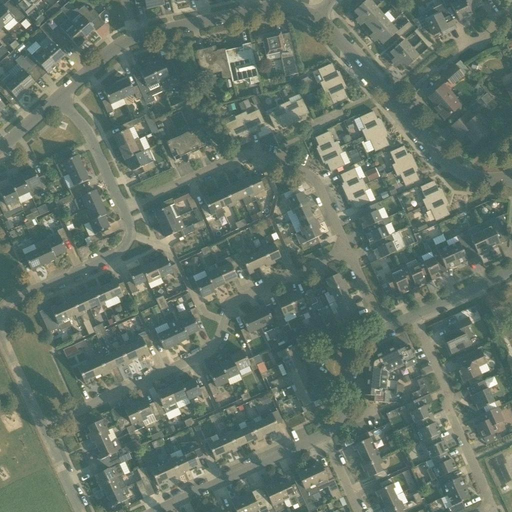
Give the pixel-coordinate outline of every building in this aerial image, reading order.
[(33,5),(37,2),(38,0),(17,0),(15,2),(27,16),(36,9),(33,5)] [(140,0),(142,3),(145,2),(146,9),(163,6),(161,0),(140,0)] [(355,20),(358,23),(375,8),(368,0),(367,0),(366,1),(351,14),(356,19),(355,20)] [(471,15),(469,10),(463,0),(441,0),(444,6),(450,4),(451,6),(459,21),(471,15)] [(463,0),(469,10),(481,4),(479,0),(463,0)] [(55,14),(61,8),(57,3),(50,9),(55,14)] [(444,5),(422,16),(433,36),(441,32),(442,35),(456,28),(444,5)] [(17,23),(22,19),(24,17),(16,8),(9,14),(3,6),(0,8),(0,23),(3,27),(13,19),(17,23)] [(84,6),(78,11),(77,9),(67,18),(69,21),(85,38),(94,30),(89,24),(95,19),(98,16),(93,10),(90,13),(84,6)] [(361,25),(366,30),(382,16),(375,8),(358,23),(360,26),(361,25)] [(48,18),(49,19),(51,18),(55,14),(50,9),(46,12),(44,14),(48,18)] [(35,20),(39,25),(46,19),(42,14),(35,20)] [(382,16),(366,30),(370,35),(369,36),(372,40),(389,24),(382,16)] [(26,20),(21,24),(25,30),(31,25),(26,20)] [(59,28),(54,33),(65,46),(71,41),(77,48),(87,40),(85,38),(69,21),(60,29),(59,28)] [(39,29),(48,38),(52,43),(43,51),(55,64),(64,56),(59,51),(65,46),(54,33),(45,23),(39,29)] [(380,47),(395,34),(397,33),(389,24),(372,40),(374,43),(376,41),(380,47)] [(283,68),(285,77),(289,76),(298,74),(289,34),(281,35),(281,33),(261,37),(266,56),(282,53),(285,67),(283,68)] [(393,64),(411,49),(404,40),(387,55),(392,60),(391,61),(393,64)] [(13,50),(19,45),(15,41),(9,46),(13,50)] [(231,76),(248,72),(250,85),(259,83),(252,54),(250,45),(250,44),(242,46),(242,47),(225,51),(225,49),(224,49),(230,76),(231,76)] [(30,54),(24,59),(33,69),(32,68),(38,64),(47,74),(57,66),(55,64),(43,51),(40,47),(31,55),(30,54)] [(207,75),(220,72),(222,81),(231,79),(231,76),(230,76),(224,49),(213,52),(212,48),(196,51),(201,73),(206,71),(207,75)] [(411,49),(393,64),(396,67),(397,66),(402,72),(419,57),(411,49)] [(10,74),(25,91),(34,83),(26,74),(32,69),(32,70),(33,69),(24,59),(21,56),(15,61),(18,65),(9,73),(10,74)] [(170,89),(169,86),(179,81),(172,65),(165,69),(161,60),(150,66),(151,68),(162,92),(162,93),(170,89)] [(443,76),(452,86),(468,71),(459,61),(443,76)] [(317,70),(318,71),(312,74),(317,84),(319,83),(322,89),(342,80),(339,72),(336,73),(331,64),(317,70)] [(152,97),(162,92),(151,68),(140,73),(143,79),(136,82),(138,86),(146,105),(154,102),(152,97)] [(27,92),(25,91),(10,74),(2,82),(0,79),(0,92),(5,98),(11,93),(17,101),(27,92)] [(296,78),(300,85),(309,81),(305,74),(296,78)] [(142,97),(138,86),(132,89),(128,79),(116,85),(122,99),(134,94),(137,100),(142,97)] [(346,87),(342,80),(322,89),(325,95),(328,94),(333,105),(347,98),(343,89),(346,87)] [(122,99),(116,85),(103,91),(107,100),(102,102),(107,113),(112,111),(113,110),(110,105),(122,99)] [(444,120),(448,116),(453,121),(462,113),(457,108),(461,105),(449,91),(444,85),(428,98),(439,111),(438,112),(444,120)] [(486,94),(480,99),(483,102),(489,97),(486,94)] [(283,104),(293,124),(301,121),(299,118),(308,114),(302,99),(290,104),(289,101),(283,104)] [(247,100),(238,104),(241,111),(251,107),(247,100)] [(173,110),(181,107),(178,101),(170,105),(173,110)] [(279,110),(268,115),(274,129),(284,125),(285,128),(293,124),(283,104),(278,106),(279,110)] [(245,113),(240,115),(249,135),(257,132),(255,128),(265,124),(258,110),(246,115),(245,113)] [(359,118),(364,130),(361,131),(364,137),(384,127),(381,120),(377,121),(373,112),(359,118)] [(241,139),(249,135),(240,115),(234,118),(235,121),(224,126),(231,140),(240,136),(241,139)] [(479,140),(487,148),(490,145),(485,138),(492,132),(478,115),(469,122),(464,116),(451,127),(460,138),(465,133),(474,144),(479,140)] [(119,149),(133,142),(128,131),(134,128),(133,126),(139,124),(137,119),(120,127),(122,132),(113,136),(119,149)] [(345,121),(349,130),(353,128),(350,120),(345,121)] [(191,132),(198,149),(204,146),(205,148),(211,145),(207,137),(208,137),(203,126),(196,129),(191,132)] [(374,150),(375,152),(389,146),(384,136),(388,135),(384,127),(364,137),(366,142),(364,143),(368,153),(374,150)] [(161,138),(158,131),(152,134),(155,141),(161,138)] [(191,132),(191,131),(184,134),(184,135),(179,137),(186,154),(192,152),(193,153),(199,151),(198,149),(191,132)] [(316,149),(319,157),(339,148),(337,142),(334,143),(329,132),(315,138),(319,148),(316,149)] [(144,137),(140,139),(144,148),(148,146),(144,137)] [(186,154),(179,137),(173,140),(173,139),(166,142),(171,154),(171,153),(175,162),(181,159),(180,157),(186,154)] [(139,139),(133,142),(119,149),(124,161),(127,160),(139,154),(138,154),(141,153),(145,151),(139,139)] [(404,146),(389,153),(394,164),(391,166),(394,171),(414,162),(411,154),(408,156),(404,146)] [(342,154),(339,148),(319,157),(323,164),(326,163),(330,172),(344,166),(339,155),(342,154)] [(356,150),(348,153),(352,160),(353,159),(354,162),(360,159),(356,150)] [(144,173),(148,172),(155,168),(153,162),(147,165),(141,153),(138,154),(139,154),(127,160),(133,172),(142,168),(144,173)] [(63,163),(68,175),(83,168),(77,156),(68,160),(66,155),(55,160),(57,165),(63,163)] [(414,162),(394,171),(397,177),(400,176),(405,187),(419,181),(415,171),(418,170),(414,162)] [(88,181),(83,168),(68,175),(73,187),(68,189),(70,195),(71,195),(81,190),(79,185),(88,181)] [(367,171),(372,181),(379,177),(374,168),(367,171)] [(359,180),(354,169),(340,175),(344,185),(341,186),(344,194),(365,185),(362,179),(359,180)] [(22,178),(31,197),(43,191),(42,190),(48,187),(43,176),(37,179),(33,170),(21,175),(22,178)] [(264,191),(270,189),(265,178),(259,180),(258,176),(251,179),(250,177),(246,179),(254,196),(259,194),(258,192),(264,189),(264,191)] [(19,204),(31,199),(31,197),(22,178),(10,184),(11,186),(19,204)] [(242,199),(245,206),(251,203),(256,201),(255,201),(253,196),(254,196),(246,179),(241,181),(242,183),(236,186),(242,199)] [(280,191),(275,181),(269,184),(274,194),(280,191)] [(424,206),(445,197),(441,189),(438,191),(434,181),(419,187),(425,199),(422,201),(424,206)] [(365,185),(344,194),(348,202),(351,200),(355,210),(369,203),(364,192),(367,191),(365,185)] [(0,202),(0,207),(3,215),(21,207),(19,204),(11,186),(0,191),(0,193),(3,201),(0,202)] [(242,199),(236,186),(230,189),(229,187),(224,189),(232,206),(237,204),(235,202),(242,199)] [(391,196),(397,193),(393,186),(388,189),(391,196)] [(221,193),(215,196),(221,209),(227,206),(228,208),(232,206),(224,189),(220,191),(221,193)] [(291,211),(308,203),(306,198),(304,199),(301,193),(297,195),(295,189),(283,194),(286,200),(288,199),(291,206),(289,207),(291,211)] [(86,210),(101,203),(95,191),(84,196),(81,190),(71,195),(70,195),(54,202),(57,208),(73,201),(79,213),(86,209),(86,210)] [(174,205),(192,197),(189,191),(161,204),(163,209),(154,214),(160,226),(174,219),(179,217),(174,205)] [(379,194),(382,200),(388,197),(385,192),(379,194)] [(224,216),(221,209),(215,196),(208,199),(207,197),(203,199),(206,205),(200,207),(205,218),(215,214),(217,219),(224,216)] [(445,197),(424,206),(427,213),(430,211),(435,222),(449,215),(445,206),(448,204),(445,197)] [(106,215),(101,203),(86,210),(92,221),(92,222),(104,216),(106,215)] [(310,207),(308,203),(291,211),(292,215),(295,214),(298,220),(311,214),(308,208),(310,207)] [(363,210),(365,216),(358,219),(363,229),(370,226),(381,221),(376,210),(379,209),(376,204),(363,210)] [(41,206),(37,209),(38,211),(40,216),(45,214),(41,206)] [(202,221),(197,209),(193,211),(198,223),(202,221)] [(28,223),(32,221),(35,220),(33,214),(25,217),(28,223)] [(314,221),(311,214),(298,220),(301,227),(298,228),(300,232),(318,224),(316,220),(314,221)] [(502,215),(478,226),(481,231),(489,250),(500,244),(496,235),(505,231),(506,225),(502,215)] [(109,228),(104,216),(92,222),(92,221),(83,225),(91,243),(102,238),(100,233),(109,228)] [(66,227),(72,225),(69,217),(63,220),(66,227)] [(174,219),(160,226),(165,238),(180,231),(182,237),(205,227),(202,221),(198,223),(185,229),(179,217),(174,219)] [(388,237),(388,236),(384,227),(391,223),(388,217),(381,221),(370,226),(372,232),(365,235),(370,245),(377,242),(388,237)] [(4,223),(7,230),(13,228),(10,220),(4,223)] [(27,230),(30,229),(35,227),(32,221),(28,223),(24,225),(27,230)] [(424,222),(416,226),(417,227),(413,229),(415,233),(418,231),(419,232),(427,228),(424,222)] [(60,223),(54,226),(57,232),(63,229),(60,223)] [(320,228),(318,224),(300,232),(295,235),(300,245),(302,251),(319,243),(317,238),(321,236),(318,229),(320,228)] [(67,239),(63,229),(57,232),(59,237),(47,242),(49,245),(54,257),(66,251),(62,242),(67,239)] [(462,233),(462,234),(468,248),(473,245),(478,255),(478,254),(489,250),(481,231),(469,237),(467,231),(462,233)] [(377,261),(405,248),(398,232),(388,236),(388,237),(377,242),(379,247),(372,251),(377,261)] [(462,234),(446,242),(456,266),(460,264),(459,263),(466,260),(463,252),(469,249),(468,248),(462,234)] [(288,237),(288,238),(282,240),(285,246),(291,243),(288,237)] [(278,240),(274,242),(273,243),(274,245),(267,248),(266,246),(262,247),(270,265),(275,264),(274,261),(280,258),(278,254),(284,252),(278,240)] [(427,244),(433,258),(436,264),(442,262),(445,269),(453,266),(453,267),(456,266),(446,242),(445,242),(445,241),(435,246),(433,241),(427,244)] [(49,245),(37,251),(43,265),(55,260),(54,257),(49,245)] [(200,250),(203,256),(210,252),(208,247),(200,250)] [(270,265),(262,247),(258,249),(259,252),(253,255),(259,268),(265,265),(266,267),(270,265)] [(22,251),(16,253),(21,265),(27,262),(31,271),(43,265),(37,251),(24,256),(22,251)] [(252,271),(259,268),(253,255),(246,258),(244,256),(239,258),(238,254),(234,256),(239,267),(240,271),(246,269),(249,275),(253,273),(252,271)] [(233,270),(239,267),(235,260),(234,256),(228,259),(231,264),(218,270),(225,284),(237,279),(233,270)] [(180,276),(175,265),(170,267),(166,258),(154,263),(160,278),(172,273),(174,278),(180,276)] [(436,265),(436,264),(433,258),(424,262),(423,260),(416,263),(417,266),(418,265),(422,276),(428,274),(431,281),(442,276),(436,265)] [(154,263),(142,269),(147,280),(147,281),(148,284),(160,278),(154,263)] [(400,270),(401,273),(402,273),(407,283),(412,281),(416,288),(426,284),(422,276),(418,265),(417,266),(408,270),(407,267),(400,270)] [(147,280),(142,269),(141,266),(128,272),(132,281),(127,283),(132,294),(137,292),(134,286),(147,281),(147,280)] [(399,268),(390,271),(391,274),(385,277),(391,291),(397,288),(400,295),(410,291),(407,283),(402,273),(401,273),(400,270),(399,268)] [(218,270),(206,275),(207,278),(208,278),(213,289),(225,284),(218,270)] [(325,288),(327,292),(345,284),(343,280),(341,281),(338,274),(325,280),(328,287),(325,288)] [(193,278),(187,280),(192,291),(197,289),(202,298),(214,292),(213,289),(208,278),(207,278),(195,284),(193,278)] [(118,299),(128,294),(123,283),(117,285),(115,279),(110,281),(111,284),(105,286),(111,299),(117,297),(118,299)] [(347,289),(345,284),(327,292),(329,297),(332,295),(335,302),(348,296),(345,290),(347,289)] [(111,299),(105,286),(98,289),(97,287),(93,289),(101,307),(105,305),(104,302),(111,299)] [(315,298),(310,287),(304,290),(306,295),(309,301),(315,298)] [(101,307),(93,289),(89,291),(90,293),(83,296),(89,309),(96,306),(97,309),(101,307)] [(298,317),(308,313),(311,318),(310,320),(314,330),(321,327),(314,311),(311,306),(311,305),(309,301),(306,295),(301,297),(299,293),(292,296),(291,294),(287,296),(295,313),(296,313),(298,317)] [(179,304),(189,299),(187,294),(181,297),(181,298),(177,300),(179,304)] [(89,309),(83,296),(77,299),(76,297),(72,299),(80,316),(84,314),(83,312),(89,309)] [(155,300),(158,305),(165,302),(163,296),(155,300)] [(273,310),(276,315),(279,321),(281,326),(281,327),(287,324),(283,316),(290,313),(291,315),(295,313),(287,296),(283,298),(284,300),(277,303),(279,307),(273,310)] [(348,296),(335,302),(338,308),(335,309),(337,314),(355,306),(353,301),(351,302),(348,296)] [(80,316),(72,299),(67,300),(68,303),(62,306),(68,319),(74,316),(75,318),(80,316)] [(165,302),(158,305),(161,311),(168,307),(165,302)] [(48,318),(53,328),(58,326),(63,324),(61,321),(68,319),(62,306),(56,309),(55,306),(50,308),(53,315),(48,318)] [(339,318),(342,317),(345,323),(358,317),(355,311),(357,310),(355,306),(337,314),(339,318)] [(154,315),(160,313),(157,307),(151,310),(154,315)] [(195,308),(190,311),(192,316),(180,322),(181,325),(182,325),(187,336),(199,331),(195,322),(200,319),(195,308)] [(266,308),(254,314),(260,328),(263,334),(266,333),(281,326),(279,321),(276,315),(270,317),(266,308)] [(260,328),(254,314),(242,319),(246,328),(240,331),(245,342),(251,340),(248,334),(260,328)] [(459,321),(457,315),(444,320),(446,325),(459,321)] [(453,340),(446,344),(451,354),(470,345),(467,339),(472,337),(467,327),(471,325),(468,318),(446,328),(449,334),(450,334),(453,340)] [(182,325),(181,325),(169,330),(176,345),(188,339),(187,336),(182,325)] [(323,332),(321,327),(314,330),(317,335),(323,332)] [(164,350),(176,345),(169,330),(157,336),(155,330),(149,332),(154,343),(159,341),(164,350)] [(138,342),(132,345),(138,358),(144,355),(145,358),(149,355),(147,349),(152,347),(147,335),(137,340),(138,342)] [(267,342),(270,350),(278,346),(274,339),(270,341),(267,342)] [(278,366),(284,364),(297,358),(294,351),(296,350),(294,346),(288,349),(286,343),(274,348),(269,351),(276,367),(278,366)] [(405,368),(416,363),(408,346),(403,348),(401,344),(376,355),(377,358),(373,360),(374,362),(373,364),(370,363),(370,368),(367,368),(364,396),(369,396),(369,402),(388,403),(388,392),(384,392),(385,375),(388,375),(388,373),(390,372),(389,370),(403,364),(405,368)] [(131,361),(138,358),(132,345),(125,348),(123,346),(120,347),(128,365),(132,363),(131,361)] [(63,350),(66,357),(69,356),(71,350),(70,347),(63,350)] [(116,352),(110,355),(116,368),(122,365),(123,367),(128,365),(120,347),(115,349),(116,352)] [(237,371),(238,371),(249,366),(252,371),(257,369),(252,358),(247,360),(243,351),(230,357),(232,360),(237,371)] [(458,361),(461,368),(457,370),(463,382),(480,375),(477,368),(485,364),(479,351),(458,361)] [(110,371),(116,368),(110,355),(103,358),(102,355),(98,357),(106,375),(111,373),(110,371)] [(102,377),(106,375),(98,357),(94,359),(95,362),(89,364),(95,377),(101,375),(102,377)] [(297,358),(284,364),(286,370),(284,371),(286,376),(304,367),(302,363),(300,364),(297,358)] [(227,379),(238,374),(239,374),(238,371),(237,371),(232,360),(220,365),(221,368),(226,380),(227,379)] [(81,365),(77,367),(71,369),(76,381),(82,378),(85,385),(90,383),(88,380),(95,377),(89,364),(82,367),(81,365)] [(304,367),(286,376),(288,380),(290,379),(293,385),(307,379),(304,373),(306,372),(304,367)] [(209,373),(213,382),(207,385),(212,396),(219,393),(216,387),(228,382),(227,379),(226,380),(221,368),(209,373)] [(402,378),(404,384),(410,381),(407,375),(402,378)] [(410,395),(414,402),(419,399),(430,394),(423,378),(416,381),(420,389),(419,391),(410,395)] [(487,389),(494,385),(491,378),(483,381),(469,388),(473,395),(470,397),(473,403),(475,402),(478,410),(482,408),(485,414),(496,409),(494,403),(487,389)] [(296,397),(314,389),(312,384),(309,385),(307,379),(293,385),(296,392),(294,393),(296,397)] [(187,397),(188,400),(201,394),(203,400),(209,398),(204,387),(198,389),(194,380),(182,386),(187,397)] [(169,388),(175,403),(187,397),(182,386),(181,383),(169,388)] [(155,406),(160,416),(165,414),(166,414),(178,408),(175,403),(169,388),(156,394),(160,403),(155,406)] [(303,407),(301,408),(303,413),(315,408),(312,402),(316,401),(313,394),(316,393),(314,389),(296,397),(298,401),(300,400),(303,407)] [(243,402),(250,399),(247,393),(240,396),(243,402)] [(419,399),(414,402),(406,405),(414,424),(427,418),(431,416),(427,405),(423,407),(419,399)] [(160,416),(155,406),(154,403),(148,405),(146,401),(140,404),(139,402),(135,404),(143,422),(147,420),(145,417),(152,414),(155,422),(161,419),(160,416)] [(126,415),(121,417),(126,429),(128,434),(145,426),(143,422),(135,404),(130,406),(131,408),(125,411),(126,415)] [(482,439),(493,434),(498,432),(495,425),(503,421),(497,408),(496,409),(485,414),(480,416),(483,423),(476,426),(482,439)] [(262,421),(268,434),(274,431),(275,433),(279,431),(277,425),(282,423),(277,411),(271,414),(270,411),(259,415),(262,421)] [(88,435),(90,439),(108,431),(106,427),(107,426),(104,419),(103,420),(100,415),(89,420),(91,425),(87,427),(90,433),(88,435)] [(121,417),(115,420),(121,432),(126,429),(121,417)] [(414,424),(423,442),(438,435),(440,434),(435,423),(431,425),(427,418),(414,424)] [(186,428),(193,425),(191,419),(183,422),(186,428)] [(250,424),(258,441),(262,439),(261,437),(268,434),(262,421),(255,424),(254,422),(250,424)] [(240,431),(246,444),(252,441),(253,443),(258,441),(250,424),(246,426),(247,428),(240,431)] [(173,426),(166,429),(169,434),(175,432),(173,426)] [(392,429),(383,433),(388,443),(394,440),(396,439),(392,429)] [(108,431),(90,439),(92,443),(94,442),(97,449),(110,443),(107,436),(109,435),(108,431)] [(228,433),(236,451),(241,449),(240,446),(246,444),(240,431),(234,434),(233,431),(228,433)] [(236,451),(228,433),(224,435),(226,438),(219,441),(225,453),(231,450),(232,453),(236,451)] [(372,443),(367,433),(356,438),(358,444),(352,446),(354,451),(356,450),(359,456),(372,450),(369,444),(372,443)] [(423,442),(431,460),(446,453),(448,452),(443,441),(441,442),(438,435),(423,442)] [(106,457),(109,463),(120,458),(120,457),(124,455),(117,440),(110,443),(97,449),(100,455),(97,456),(99,461),(106,457)] [(136,450),(142,448),(139,441),(133,443),(136,450)] [(211,441),(201,446),(207,457),(212,454),(215,461),(219,459),(218,456),(225,453),(219,441),(212,444),(211,441)] [(180,449),(183,457),(189,470),(195,467),(196,469),(201,467),(198,461),(203,459),(196,442),(180,449)] [(406,442),(400,445),(402,451),(409,448),(406,442)] [(372,450),(359,456),(362,463),(360,464),(362,468),(380,460),(378,456),(375,457),(372,450)] [(431,481),(436,479),(448,474),(456,470),(451,459),(449,460),(446,453),(431,460),(425,462),(428,469),(426,470),(431,481)] [(183,473),(189,470),(183,457),(177,460),(175,458),(171,460),(179,477),(184,475),(183,473)] [(120,458),(109,463),(111,468),(102,472),(96,475),(99,481),(97,482),(99,487),(121,477),(121,476),(123,476),(129,473),(124,462),(123,463),(120,458)] [(175,479),(179,477),(171,460),(167,461),(168,464),(162,467),(167,480),(174,477),(175,479)] [(380,460),(362,468),(364,472),(366,471),(369,478),(373,476),(375,482),(387,476),(384,471),(382,472),(379,465),(381,464),(380,460)] [(339,491),(334,481),(328,467),(323,469),(320,464),(309,469),(319,491),(327,487),(332,499),(335,497),(336,501),(339,500),(342,498),(339,491)] [(167,480),(162,467),(155,470),(154,467),(144,472),(149,483),(155,481),(158,487),(162,485),(161,482),(167,480)] [(136,470),(141,481),(149,497),(154,494),(150,485),(149,483),(144,472),(142,468),(136,470)] [(308,511),(311,511),(317,510),(310,495),(319,491),(309,469),(308,469),(307,469),(306,469),(305,469),(305,470),(304,470),(303,471),(302,472),(299,474),(297,474),(301,482),(296,484),(295,484),(296,486),(305,504),(305,506),(308,511)] [(445,491),(447,496),(465,488),(464,484),(463,485),(460,478),(452,481),(448,474),(436,479),(442,493),(445,491)] [(106,497),(119,491),(120,491),(126,488),(121,477),(99,487),(101,491),(103,490),(106,497)] [(299,507),(305,504),(296,486),(291,489),(287,479),(276,484),(284,502),(289,499),(292,506),(298,503),(299,507)] [(380,496),(382,502),(395,496),(393,490),(395,489),(390,479),(379,484),(381,489),(375,492),(377,497),(380,496)] [(143,500),(149,497),(141,481),(135,484),(143,500)] [(268,497),(262,499),(267,511),(277,511),(286,508),(283,502),(284,502),(276,484),(264,489),(268,497)] [(125,496),(129,494),(126,488),(120,491),(119,491),(106,497),(109,503),(107,504),(109,508),(115,506),(117,511),(129,506),(125,496)] [(465,488),(447,496),(451,506),(448,508),(450,511),(459,511),(465,510),(461,502),(469,499),(466,491),(467,491),(465,488)] [(267,511),(262,499),(255,502),(251,493),(241,498),(247,511),(254,511),(259,510),(259,511),(267,511)] [(395,496),(382,502),(385,508),(383,509),(383,511),(388,511),(403,506),(401,502),(398,503),(395,496)] [(247,511),(241,498),(231,502),(235,511),(234,511),(247,511)]
